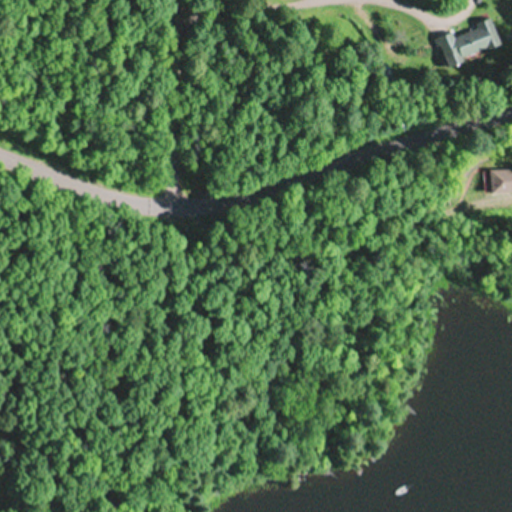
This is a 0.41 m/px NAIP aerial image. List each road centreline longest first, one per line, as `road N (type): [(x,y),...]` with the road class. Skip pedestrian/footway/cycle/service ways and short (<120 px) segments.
road 1 (residential): [(511,101),(171,208),(108,197),(0,155)]
road 2 (residential): [(171,208),(172,0)]
